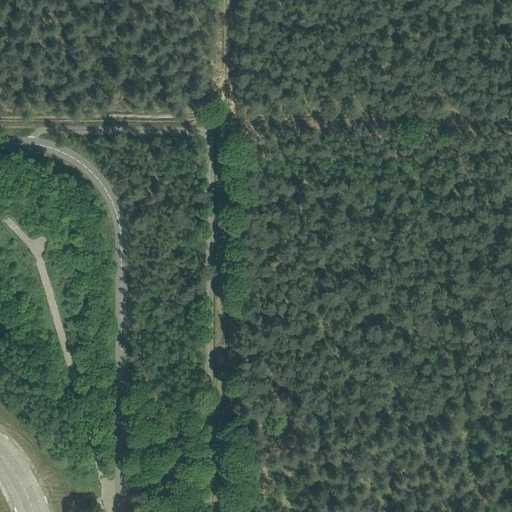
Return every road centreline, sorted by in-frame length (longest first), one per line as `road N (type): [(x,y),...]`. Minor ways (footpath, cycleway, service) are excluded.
road 1 (unclassified): [(121,511),(122,254),(115,211),(95,174),(60,148),(0,139)]
road 2 (track): [(228,116),(227,511)]
road 3 (track): [(511,408),(227,407)]
road 4 (track): [(511,116),(228,116)]
road 5 (track): [(228,116),(0,117)]
